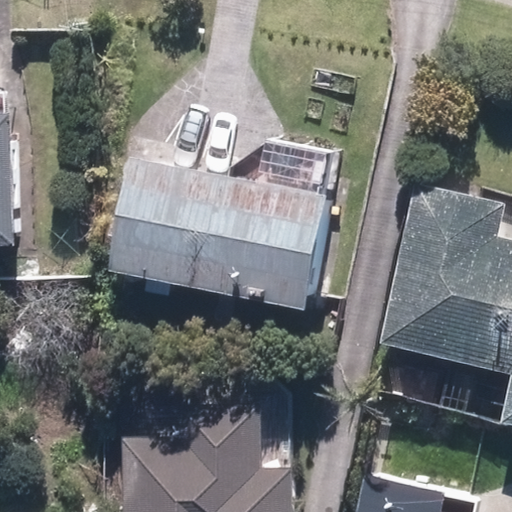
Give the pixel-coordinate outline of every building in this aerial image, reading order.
[(0,99),(0,232),(48,231),(43,98),(0,99)] [(363,176),(154,142),(135,258),(344,293),(363,176)] [(511,355),(511,188),(433,172),(400,332),(511,355)] [(313,511),(312,455),(278,456),(276,395),(194,397),(195,429),(133,430),(135,511),(313,511)] [(474,511),(482,474),(394,455),(381,511),(474,511)]
